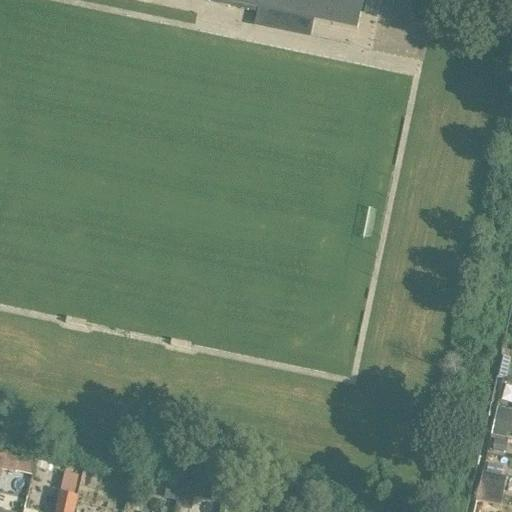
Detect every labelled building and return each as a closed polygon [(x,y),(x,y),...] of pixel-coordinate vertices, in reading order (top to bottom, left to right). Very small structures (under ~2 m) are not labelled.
[(208,0),(357,31),(363,0),(208,0)] [(498,379),(506,380),(510,361),(502,360),(498,379)] [(507,435),(511,417),(511,412),(496,409),(491,436),(492,436),(506,439),(507,435)] [(505,443),(494,441),(492,451),(503,453),(505,443)] [(0,480),(1,481),(3,472),(15,474),(18,460),(0,455),(0,480)] [(45,472),(47,465),(36,463),(35,470),(45,472)] [(501,478),(503,467),(488,464),(486,474),(501,478)] [(476,502),(500,508),(507,479),(482,474),(476,502)] [(166,499),(176,501),(178,495),(167,492),(166,499)] [(59,495),(55,511),(74,511),(77,499),(72,498),(61,495),(59,495)] [(180,511),(182,511),(191,510),(189,499),(178,502),(180,511)] [(499,511),(500,508),(476,502),(476,503),(475,503),(473,511),(499,511)]
